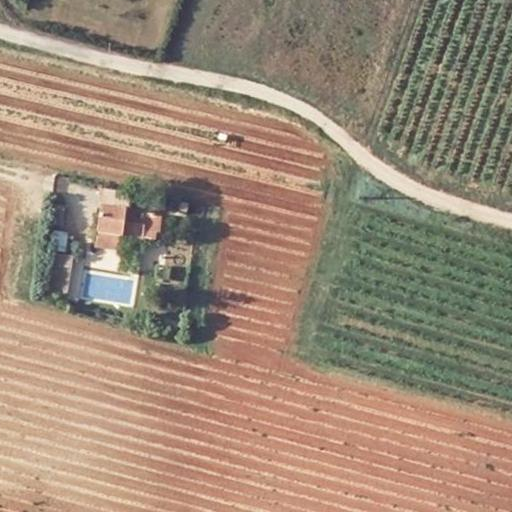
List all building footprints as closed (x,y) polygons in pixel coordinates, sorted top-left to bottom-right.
[(188,212),(180,210),(178,219),(186,221),(188,212)] [(102,213),(97,239),(124,243),(144,245),(147,221),(102,213)] [(161,224),(147,221),(144,245),(157,247),(161,224)] [(124,243),(97,239),(96,255),(122,258),(124,243)] [(56,260),(50,302),(66,304),(73,263),(56,260)]
